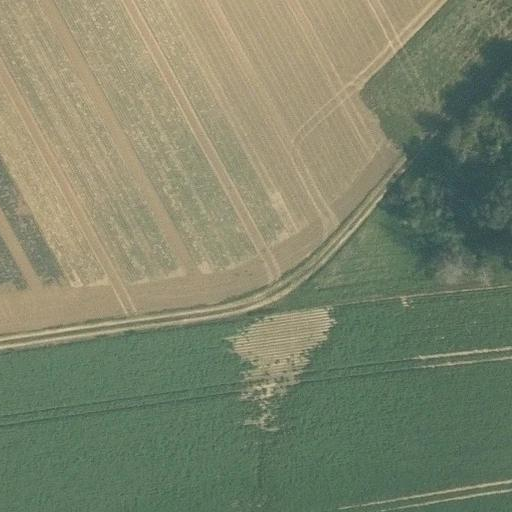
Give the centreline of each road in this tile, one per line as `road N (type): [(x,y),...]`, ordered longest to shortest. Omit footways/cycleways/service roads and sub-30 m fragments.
road 1 (track): [(0,349),(205,320),(286,298),(511,63)]
road 2 (track): [(511,279),(296,310),(286,298)]
